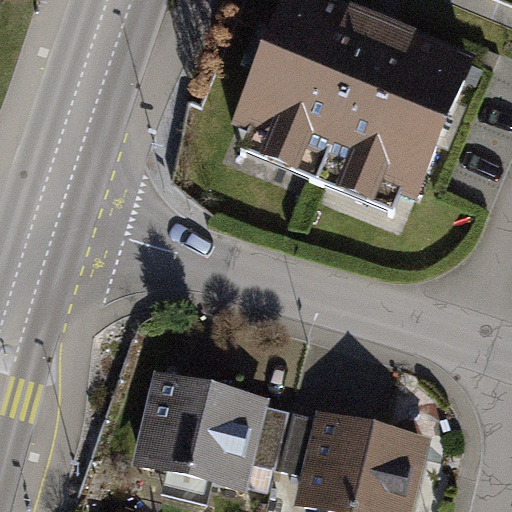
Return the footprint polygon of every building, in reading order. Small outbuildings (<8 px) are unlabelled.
[(377,27),(309,0),(285,0),(230,135),(245,141),(235,163),(389,226),(400,199),(420,207),(477,68),(377,27)] [(203,388),(157,377),(135,470),(250,497),(256,468),(270,412),(272,405),(203,388)] [(292,417),(270,412),(256,468),(278,474),(292,417)] [(365,428),(320,417),(318,425),(304,479),(297,511),(298,511),(417,511),(434,445),(365,428)] [(304,479),(318,425),(296,419),(283,473),(304,479)]
